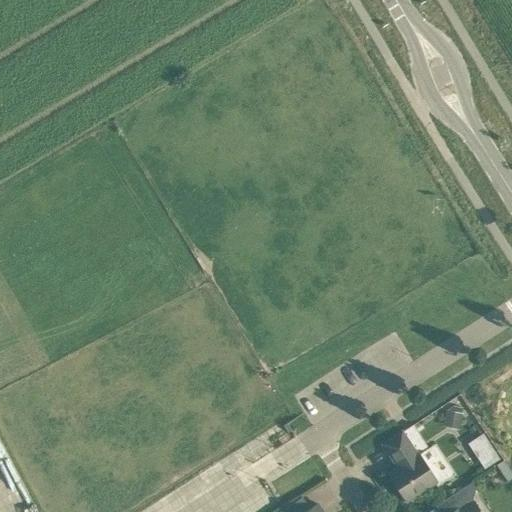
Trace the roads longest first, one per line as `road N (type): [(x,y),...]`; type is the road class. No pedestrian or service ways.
road 1 (residential): [(314,440),(511,310)]
road 2 (secondary): [(412,25),(420,80),(438,113),(475,135)]
road 3 (secondary): [(475,135),(449,53),(412,25)]
road 4 (residential): [(210,511),(314,440)]
